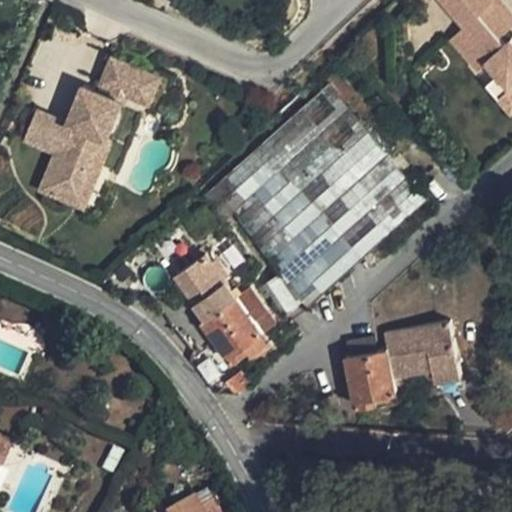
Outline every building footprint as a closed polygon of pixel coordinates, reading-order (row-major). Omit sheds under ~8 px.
[(495,0),(494,0),(449,0),(446,3),(457,15),(453,18),(462,28),(452,37),(481,69),(490,60),(501,72),(511,83),(511,81),(511,38),(507,43),(501,36),(480,13),(495,0)] [(495,0),(480,13),(501,36),(511,26),(511,11),(502,0),(495,0)] [(453,18),(443,27),(452,37),(462,28),(453,18)] [(116,87),(127,60),(104,51),(93,78),(116,87)] [(151,102),(162,74),(127,60),(116,87),(126,92),(151,102)] [(316,299),(445,183),(343,70),(205,194),(226,217),(235,209),(316,299)] [(501,72),(488,84),(511,110),(511,81),(511,82),(511,83),(501,72)] [(108,138),(124,99),(113,95),(84,83),(68,122),(37,109),(25,139),(56,152),(41,189),(71,201),(86,164),(95,168),(108,138)] [(124,99),(126,92),(116,87),(113,95),(124,99)] [(100,170),(112,139),(108,138),(95,168),(100,170)] [(85,207),(100,170),(95,168),(86,164),(71,201),(85,207)] [(203,253),(174,274),(205,316),(199,319),(230,361),(246,350),(252,358),(270,345),(260,331),(273,322),(265,311),(266,310),(248,286),(234,296),(203,253)] [(350,352),(347,353),(357,404),(377,400),(375,394),(397,389),(399,389),(395,374),(433,366),(436,379),(463,373),(452,318),(385,330),(389,345),(380,347),(350,352)] [(380,347),(377,332),(348,338),(350,352),(380,347)] [(241,372),(227,383),(234,392),(248,381),(241,372)] [(399,400),(397,389),(375,394),(377,400),(378,405),(399,400)] [(0,465),(10,441),(0,436),(0,465)] [(201,511),(199,507),(193,496),(165,511),(201,511)] [(199,507),(201,511),(217,511),(211,501),(199,507)]
